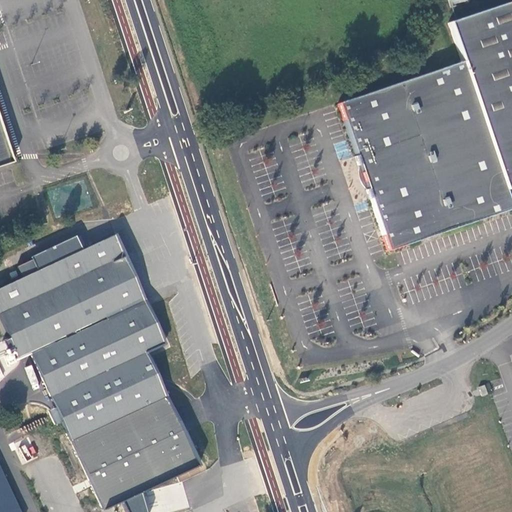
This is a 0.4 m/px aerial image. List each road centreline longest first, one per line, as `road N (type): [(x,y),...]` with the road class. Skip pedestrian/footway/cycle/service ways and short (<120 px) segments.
road 1 (secondary): [(183,165),(271,437)]
road 2 (secondary): [(275,398),(196,150)]
road 3 (unclassified): [(368,396),(446,365),(511,326)]
road 4 (secondary): [(196,150),(147,0)]
road 5 (secondary): [(130,0),(171,128)]
